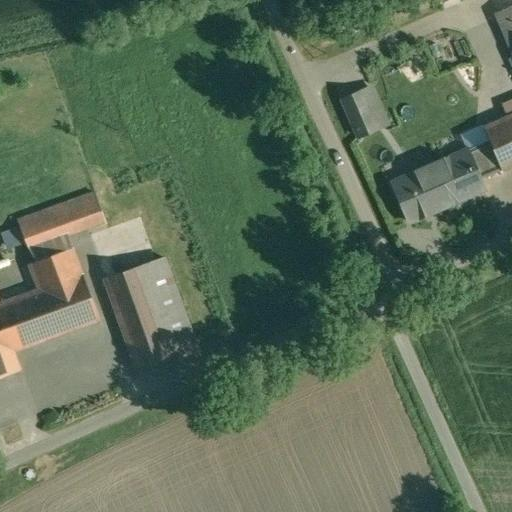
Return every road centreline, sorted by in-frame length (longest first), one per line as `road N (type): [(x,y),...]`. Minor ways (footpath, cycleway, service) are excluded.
road 1 (residential): [(385,279),(0,465)]
road 2 (residential): [(385,279),(262,0)]
road 3 (residential): [(491,511),(385,279)]
road 4 (residential): [(511,225),(385,279)]
